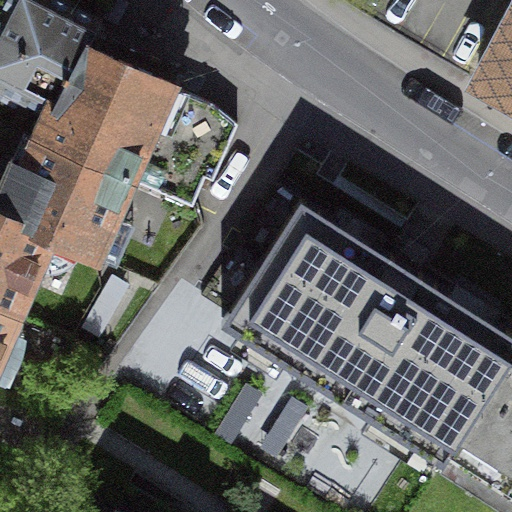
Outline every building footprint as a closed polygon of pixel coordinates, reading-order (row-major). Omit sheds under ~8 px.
[(0,83),(50,110),(97,20),(59,0),(6,0),(0,13),(0,83)] [(511,0),(505,0),(467,75),(456,95),(511,124),(511,0)] [(41,128),(38,136),(130,176),(192,203),(205,175),(213,179),(238,122),(213,102),(170,84),(175,72),(141,57),(106,41),(92,35),(100,21),(97,20),(50,110),(41,128)] [(0,304),(15,311),(49,235),(95,255),(130,176),(38,136),(25,163),(12,157),(0,183),(0,304)] [(202,293),(448,451),(511,351),(511,333),(418,273),(429,255),(416,246),(403,238),(391,256),(273,180),(202,293)] [(0,345),(15,311),(0,304),(0,345)] [(511,491),(511,351),(448,451),(511,491)]
